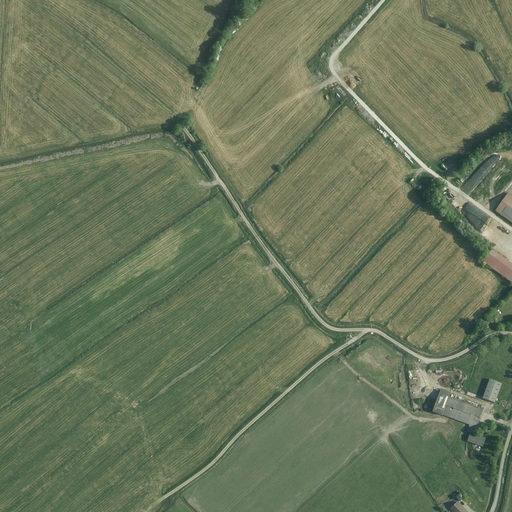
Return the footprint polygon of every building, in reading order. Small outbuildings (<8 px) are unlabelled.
[(511,196),(508,193),(495,211),(511,223),(511,196)] [(483,262),(511,282),(511,263),(492,249),(483,262)] [(490,379),(483,398),(495,402),(502,383),(490,379)] [(486,438),(474,434),(476,427),(483,409),(449,396),(450,393),(441,390),(432,412),(442,416),(442,415),(469,425),(467,432),(470,433),(467,441),(483,447),(486,438)] [(467,511),(459,502),(451,509),(453,511),(467,511)]
